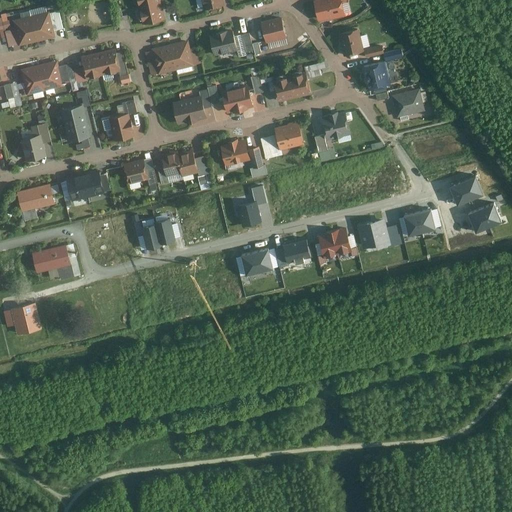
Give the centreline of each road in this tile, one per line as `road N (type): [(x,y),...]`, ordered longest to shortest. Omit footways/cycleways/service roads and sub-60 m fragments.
road 1 (residential): [(0,247),(74,231),(94,276),(411,197),(422,185),(388,141)]
road 2 (residential): [(134,40),(287,5),(353,93)]
road 3 (residential): [(159,142),(353,93)]
road 4 (residential): [(0,189),(18,175),(159,142)]
road 5 (residential): [(0,64),(113,36),(134,40)]
